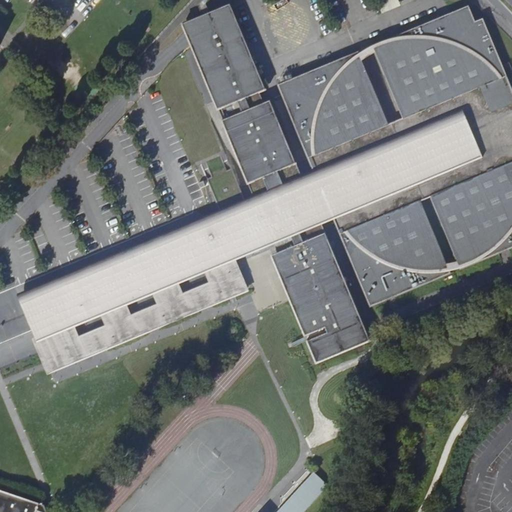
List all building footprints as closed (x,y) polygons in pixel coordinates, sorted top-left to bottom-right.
[(381,0),(385,10),(401,5),(399,0),(381,0)] [(260,94),(266,92),(231,6),(183,26),(218,112),(222,110),(235,105),(260,94)] [(137,337),(143,334),(132,318),(130,319),(129,317),(131,317),(127,306),(154,295),(158,306),(160,305),(160,307),(158,308),(162,326),(168,324),(173,322),(179,320),(184,318),(189,315),(194,312),(184,297),(182,298),(181,296),(183,295),(179,285),(206,274),(210,284),(212,283),(212,285),(210,286),(214,304),(246,291),(236,275),(234,276),(233,274),(235,274),(231,263),(274,246),(296,299),(290,301),(316,365),(370,343),(322,225),(335,220),(370,308),(450,275),(414,187),(424,183),(460,271),(511,249),(511,90),(483,21),(475,24),(469,8),(373,48),(412,142),(398,147),(359,54),(279,87),(318,181),(305,186),(275,113),(271,103),(264,105),(226,121),(223,123),(227,133),(242,169),(254,198),(18,296),(29,323),(32,329),(33,333),(38,343),(74,328),(102,317),(106,327),(108,326),(108,328),(106,329),(110,347),(116,346),(121,344),(127,342),(132,339),(137,337)] [(7,12),(0,19),(0,20),(6,26),(13,18),(7,12)] [(260,94),(235,105),(222,110),(226,121),(264,105),(260,94)] [(184,297),(194,312),(214,304),(210,286),(212,285),(212,283),(210,284),(183,295),(181,296),(182,298),(184,297)] [(132,318),(143,334),(162,326),(158,308),(160,307),(160,305),(158,306),(131,317),(129,317),(130,319),(132,318)] [(74,328),(38,343),(42,352),(50,372),(110,347),(106,329),(108,328),(108,326),(106,327),(79,338),(74,328)] [(315,471),(277,511),(305,511),(330,485),(315,471)] [(0,511),(46,511),(44,506),(29,501),(28,501),(16,497),(16,496),(0,491),(0,511)]
